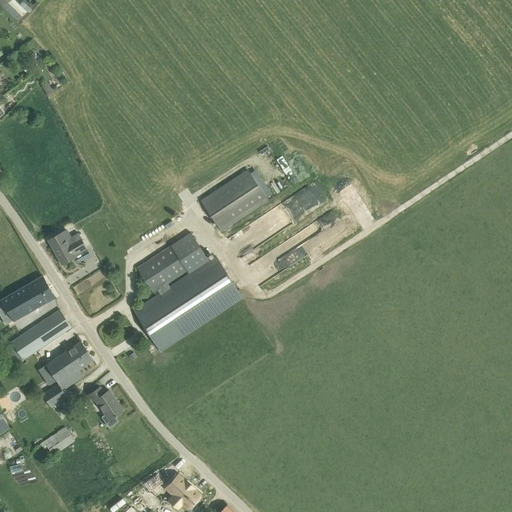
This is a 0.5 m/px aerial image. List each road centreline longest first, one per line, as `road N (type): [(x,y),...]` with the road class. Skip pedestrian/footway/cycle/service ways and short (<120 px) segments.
road 1 (unclassified): [(247,511),(143,406),(0,197)]
road 2 (track): [(243,277),(262,291),(282,286),(511,134)]
